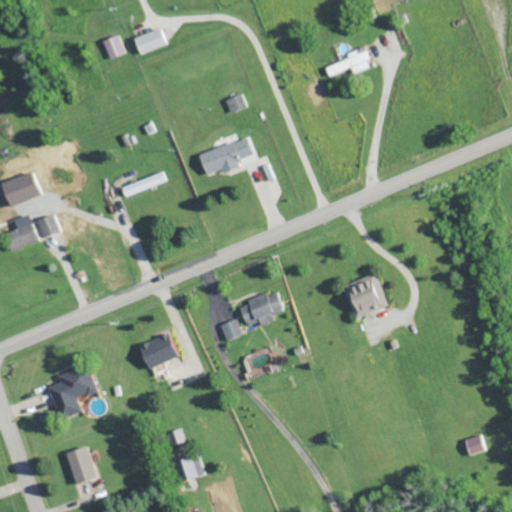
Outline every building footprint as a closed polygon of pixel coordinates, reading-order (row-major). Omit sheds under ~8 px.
[(169,43),(163,27),(137,37),(143,53),(169,43)] [(106,39),(111,58),(127,54),(122,35),(106,39)] [(332,75),(355,66),(357,72),(374,66),(366,45),(349,52),(351,57),(328,66),(332,75)] [(256,153),(250,136),(202,153),(209,174),(225,168),(227,172),(243,166),(241,159),(256,153)] [(168,180),(164,171),(124,187),(128,196),(168,180)] [(62,231),(55,213),(39,219),(46,236),(62,231)] [(6,233),(12,250),(40,240),(33,222),(6,233)] [(346,283),(357,317),(390,306),(379,272),(346,283)] [(286,308),(279,289),(249,300),(250,303),(243,306),(249,325),(263,320),(264,324),(277,320),(274,313),(286,308)] [(228,341),(245,335),(239,318),(222,324),(228,341)] [(149,367),(180,357),(172,333),(142,343),(149,367)] [(62,419),(84,410),(79,397),(99,390),(89,363),(60,374),(63,382),(50,386),(62,419)] [(168,432),(171,445),(186,442),(183,429),(168,432)] [(474,454),(488,450),(483,434),(469,439),(474,454)] [(78,484),(98,477),(88,446),(67,452),(78,484)] [(176,460),(181,480),(205,475),(201,455),(176,460)]
